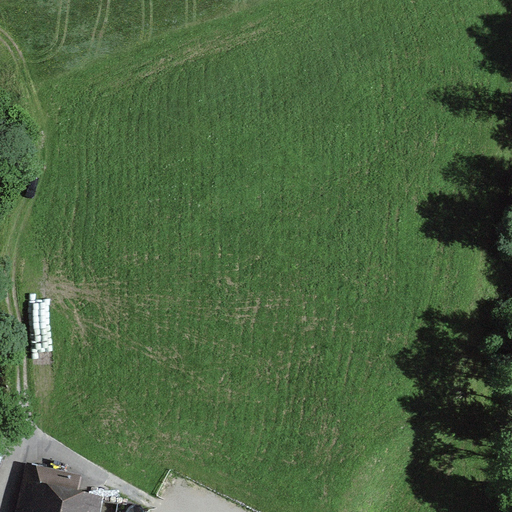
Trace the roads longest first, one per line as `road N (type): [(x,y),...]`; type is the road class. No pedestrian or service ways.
road 1 (track): [(0,33),(23,64),(44,133),(40,178),(10,277),(30,441)]
road 2 (track): [(150,503),(30,441),(15,456),(0,500)]
